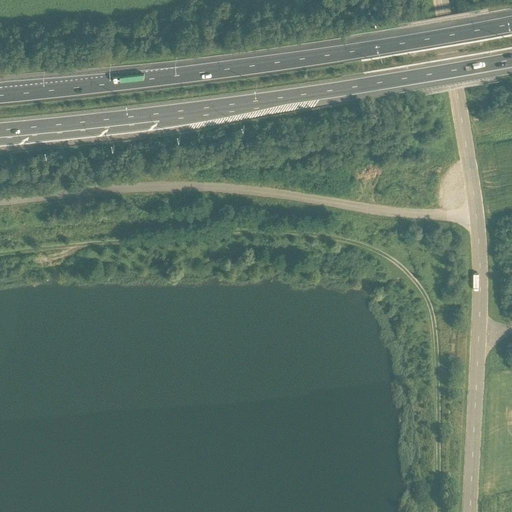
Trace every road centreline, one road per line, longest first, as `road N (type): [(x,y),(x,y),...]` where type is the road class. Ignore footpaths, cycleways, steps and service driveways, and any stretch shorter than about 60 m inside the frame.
road 1 (track): [(435,511),(429,301),(393,255),(311,228),(237,225),(0,248)]
road 2 (motorway): [(511,15),(0,87)]
road 3 (motorway): [(0,121),(206,100),(511,53)]
road 4 (unclassified): [(475,207),(445,213),(220,183),(0,194)]
road 5 (tertiary): [(469,511),(475,207)]
road 6 (tertiary): [(475,207),(441,0)]
